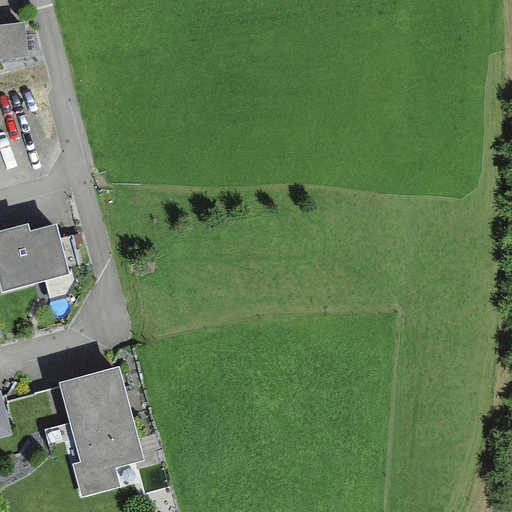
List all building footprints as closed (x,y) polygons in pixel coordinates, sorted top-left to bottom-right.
[(0,57),(35,57),(34,24),(0,24),(0,57)] [(11,95),(17,126),(43,122),(38,90),(11,95)] [(63,225),(35,233),(33,224),(0,232),(0,272),(5,291),(75,272),(63,225)] [(151,459),(128,368),(68,384),(89,462),(78,465),(88,500),(131,489),(125,466),(151,459)] [(0,437),(11,435),(0,395),(0,394),(0,437)]
